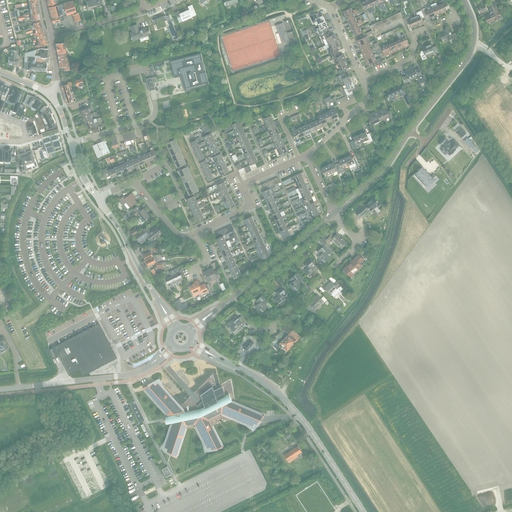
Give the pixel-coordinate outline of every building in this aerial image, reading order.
[(72,0),(62,3),(66,15),(72,13),(76,12),(72,0)] [(93,0),(88,0),(85,1),(88,9),(96,7),(93,0)] [(369,13),(372,12),(366,0),(365,0),(361,2),(364,9),(367,8),(369,13)] [(375,4),(372,0),(366,0),(372,12),(374,11),(372,6),(375,4)] [(380,8),(382,7),(378,0),(372,0),(375,4),(377,3),(380,8)] [(442,2),(437,5),(440,12),(446,10),(444,7),(447,5),(445,0),(441,0),(442,2)] [(437,5),(436,2),(430,5),(431,7),(435,15),(440,12),(437,5)] [(60,4),(48,7),(51,18),(58,16),(60,21),(64,19),(63,16),(60,4)] [(188,6),(189,9),(180,14),(178,11),(175,12),(177,18),(181,16),(183,21),(197,14),(192,4),(188,6)] [(491,14),(484,17),(487,23),(494,20),(501,17),(499,14),(495,5),(488,8),(491,14)] [(30,12),(25,13),(25,15),(30,14),(31,14),(38,13),(37,7),(30,8),(30,12)] [(429,17),(435,15),(431,7),(426,10),(425,8),(422,9),(425,16),(428,14),(429,17)] [(343,11),(345,17),(352,13),(350,8),(343,11)] [(417,15),(413,17),(417,25),(422,23),(421,18),(424,17),(421,10),(416,13),(417,15)] [(316,21),(318,24),(325,21),(322,14),(319,15),(318,12),(310,15),(313,22),(316,21)] [(75,22),(80,20),(78,13),(72,15),(75,22)] [(355,18),(352,13),(345,17),(347,22),(355,18)] [(394,14),(386,18),(389,24),(397,20),(394,14)] [(165,16),(153,20),(156,28),(166,24),(168,27),(173,39),(179,37),(176,29),(175,30),(169,16),(166,18),(165,16)] [(417,25),(413,17),(409,19),(408,16),(403,18),(406,25),(409,24),(411,28),(417,25)] [(357,23),(355,18),(347,22),(350,27),(357,23)] [(378,22),(380,27),(389,24),(386,18),(378,22)] [(29,31),(42,27),(40,21),(32,23),(33,25),(31,26),(31,28),(25,30),(25,32),(29,31)] [(319,27),(316,29),(314,30),(315,31),(317,31),(318,33),(316,34),(317,37),(327,32),(326,29),(328,28),(325,21),(318,24),(319,27)] [(281,43),(289,40),(283,22),(276,25),(281,43)] [(359,28),(357,23),(350,27),(352,32),(359,28)] [(138,30),(136,24),(131,26),(132,29),(132,32),(130,33),(131,35),(130,35),(131,38),(132,39),(133,41),(140,38),(139,37),(151,33),(149,29),(146,30),(145,28),(138,30)] [(29,31),(25,32),(26,34),(30,33),(30,32),(32,32),(32,30),(34,29),(35,33),(33,33),(34,35),(36,35),(44,32),(42,27),(29,31)] [(397,28),(394,29),(396,33),(399,39),(403,48),(409,45),(405,37),(402,38),(401,37),(399,32),(397,28)] [(447,39),(452,37),(448,28),(443,30),(444,32),(440,34),(442,39),(446,37),(447,39)] [(38,41),(45,38),(44,32),(36,35),(38,40),(38,41)] [(328,44),(337,40),(334,34),(331,35),(329,32),(322,35),(323,39),(325,38),(328,44)] [(365,37),(356,41),(359,46),(359,47),(368,43),(367,42),(365,37)] [(38,41),(38,40),(37,41),(39,44),(34,46),(35,48),(47,44),(46,38),(45,38),(38,41)] [(397,51),(403,48),(399,39),(393,42),(397,51)] [(340,46),(337,40),(328,44),(323,46),(324,49),(329,47),(331,50),(329,51),(330,54),(338,51),(336,47),(340,46)] [(57,53),(65,51),(63,42),(55,43),(56,47),(57,53)] [(393,42),(387,45),(391,53),(397,51),(393,42)] [(368,43),(359,47),(362,53),(370,49),(368,43)] [(421,47),(422,50),(420,51),(421,53),(419,53),(422,60),(426,58),(424,54),(431,51),(433,54),(438,51),(435,45),(432,47),(430,43),(421,47)] [(385,56),(391,53),(387,45),(381,47),(385,56)] [(45,71),(47,49),(41,48),(40,56),(34,55),(35,50),(25,53),(23,69),(26,69),(45,71)] [(8,57),(8,64),(16,64),(16,63),(18,63),(22,63),(22,60),(24,60),(24,49),(19,49),(19,50),(17,50),(17,51),(11,50),(11,57),(8,57)] [(370,49),(362,53),(364,59),(373,54),(370,49)] [(336,65),(338,64),(345,60),(344,58),(345,58),(343,54),(340,56),(338,52),(331,56),(332,59),(335,58),(337,62),(335,62),(336,65)] [(201,53),(170,61),(174,78),(181,76),(184,91),(209,84),(201,53)] [(373,54),(364,59),(367,65),(371,63),(372,66),(381,61),(380,59),(376,61),(373,54)] [(63,58),(58,59),(59,67),(66,67),(66,70),(70,70),(68,58),(66,58),(63,58)] [(345,67),(349,66),(347,62),(346,62),(345,60),(338,64),(340,69),(338,71),(339,74),(347,71),(345,67)] [(417,74),(418,77),(417,77),(420,84),(427,81),(424,74),(421,75),(418,68),(415,69),(413,65),(409,67),(410,69),(405,71),(407,76),(402,78),(405,83),(409,81),(408,79),(417,74)] [(344,82),(345,85),(352,81),(349,75),(346,76),(345,73),(337,76),(340,83),(344,82)] [(152,77),(146,79),(147,82),(149,91),(155,89),(152,77)] [(68,85),(72,84),(70,81),(67,82),(68,84),(60,86),(66,103),(73,101),(68,85)] [(352,90),(355,88),(352,81),(345,85),(346,88),(343,90),(346,96),(353,93),(354,93),(352,90)] [(0,92),(1,93),(0,97),(1,97),(0,98),(0,107),(1,108),(10,88),(7,87),(7,86),(3,84),(0,82),(0,92)] [(390,88),(385,90),(388,97),(389,97),(390,100),(395,98),(394,95),(398,93),(400,96),(404,94),(401,86),(397,88),(396,85),(392,87),(392,86),(390,87),(390,88)] [(8,95),(6,99),(15,102),(12,110),(16,112),(19,104),(17,103),(21,92),(13,88),(10,95),(8,95)] [(27,94),(24,101),(28,103),(27,104),(32,107),(32,106),(36,108),(40,102),(41,101),(36,98),(35,100),(33,99),(34,97),(27,94)] [(82,117),(91,113),(89,109),(92,108),(91,106),(80,111),(82,117)] [(380,120),(389,116),(385,107),(376,111),(380,120)] [(335,109),(329,111),(332,119),(338,116),(335,109)] [(48,110),(40,114),(42,118),(44,117),(47,123),(45,124),(47,129),(55,124),(53,120),(51,114),(48,110)] [(332,119),(329,111),(324,114),(327,121),(332,119)] [(380,120),(376,111),(367,115),(371,124),(380,120)] [(91,113),(82,117),(85,122),(93,119),(92,115),(94,114),(93,112),(91,113)] [(327,121),(324,114),(318,117),(319,119),(322,127),(323,127),(321,124),(327,121)] [(265,122),(266,125),(274,121),(271,115),(264,119),(265,122)] [(98,124),(97,121),(96,118),(93,119),(85,122),(87,128),(92,126),(93,128),(92,128),(98,126),(97,124),(98,124)] [(319,119),(313,122),(317,129),(322,127),(319,119)] [(231,124),(234,130),(242,127),(239,121),(231,124)] [(276,127),(274,121),(266,125),(269,131),(276,127)] [(257,129),(266,125),(265,122),(253,128),(254,130),(257,129)] [(317,129),(313,122),(308,125),(311,132),(317,129)] [(34,125),(27,127),(28,130),(30,134),(37,132),(35,127),(35,128),(34,125)] [(308,125),(302,127),(305,135),(311,132),(308,125)] [(460,126),(455,131),(461,138),(466,133),(460,126)] [(244,133),(242,127),(234,130),(237,136),(244,133)] [(279,133),(276,127),(269,131),(272,137),(279,133)] [(305,135),(302,127),(296,130),(299,137),(305,135)] [(365,132),(359,135),(362,142),(368,139),(369,142),(372,141),(369,133),(366,134),(365,132)] [(203,137),(205,141),(214,137),(212,133),(203,137)] [(247,138),(244,133),(237,136),(240,142),(247,138)] [(282,139),(279,133),(272,137),(274,143),(282,139)] [(351,141),(349,142),(352,149),(353,149),(354,149),(357,147),(360,146),(359,143),(362,142),(359,135),(353,137),(354,140),(351,141)] [(207,146),(216,142),(214,137),(205,141),(207,146)] [(467,137),(464,141),(471,148),(474,144),(467,137)] [(58,138),(44,143),(47,153),(61,149),(58,138)] [(250,144),(247,138),(240,142),(242,148),(250,144)] [(174,139),(166,143),(168,148),(171,155),(174,161),(177,167),(178,170),(181,177),(184,183),(187,189),(189,195),(197,191),(195,185),(192,179),(189,173),(186,167),(189,165),(188,162),(185,163),(182,157),(179,151),(176,145),(174,139)] [(284,145),(282,139),(274,143),(277,149),(284,145)] [(454,140),(450,144),(446,139),(439,145),(442,148),(440,150),(444,154),(446,152),(449,155),(456,149),(455,149),(459,145),(454,140)] [(98,157),(110,152),(105,140),(93,146),(98,157)] [(218,147),(216,142),(207,146),(209,150),(218,147)] [(252,150),(250,144),(242,148),(245,153),(252,150)] [(287,151),(284,145),(277,149),(280,154),(287,151)] [(211,155),(220,151),(218,147),(209,150),(211,155)] [(4,149),(4,160),(15,160),(15,156),(10,156),(10,149),(4,149)] [(21,161),(17,163),(20,172),(27,170),(25,164),(33,162),(34,166),(37,166),(35,160),(34,160),(31,150),(26,152),(26,153),(19,155),(21,161)] [(154,150),(148,153),(151,160),(157,157),(154,150)] [(255,156),(252,150),(245,153),(248,159),(255,156)] [(142,155),(146,162),(151,160),(148,153),(142,155)] [(214,161),(223,158),(221,153),(212,157),(214,161)] [(142,155),(137,158),(140,165),(146,162),(142,155)] [(356,166),(359,165),(355,156),(352,157),(351,155),(345,157),(348,165),(354,162),(356,166)] [(252,164),(255,163),(258,162),(255,156),(248,159),(250,165),(252,164)] [(343,168),(348,165),(345,157),(339,160),(340,162),(337,164),(341,173),(344,171),(343,168)] [(137,158),(131,160),(134,167),(140,165),(137,158)] [(216,166),(225,162),(223,158),(214,161),(216,166)] [(118,163),(120,165),(123,172),(128,170),(125,163),(124,160),(118,163)] [(134,167),(131,160),(125,163),(128,170),(134,167)] [(216,166),(218,171),(227,167),(225,162),(216,166)] [(333,163),(328,165),(331,173),(332,175),(334,174),(333,172),(337,171),(338,174),(341,173),(337,164),(335,165),(333,163)] [(120,165),(114,168),(117,175),(123,172),(120,165)] [(328,165),(321,168),(325,176),(326,179),(329,178),(327,175),(331,173),(328,165)] [(422,166),(416,172),(418,175),(417,176),(427,187),(434,180),(433,178),(436,175),(434,173),(431,176),(422,166)] [(220,175),(229,171),(227,167),(218,171),(220,175)] [(107,168),(103,169),(106,177),(110,175),(111,178),(117,175),(114,168),(108,170),(107,168)] [(301,173),(293,177),(282,182),(283,185),(292,181),(292,180),(295,179),(296,182),(304,179),(301,173)] [(306,185),(304,179),(296,182),(299,188),(306,185)] [(211,186),(209,188),(210,190),(209,190),(210,193),(213,192),(211,189),(212,188),(217,186),(219,190),(219,191),(227,187),(224,182),(219,184),(218,182),(214,184),(214,185),(211,186)] [(309,190),(306,185),(299,188),(296,189),(289,192),(290,195),(300,191),(301,194),(309,190)] [(262,192),(265,197),(272,194),(271,193),(270,190),(274,188),(273,186),(271,187),(269,188),(269,189),(266,190),(264,191),(262,192)] [(220,192),(222,196),(229,193),(227,187),(219,191),(219,190),(215,192),(216,194),(220,192)] [(311,196),(309,190),(301,194),(302,196),(291,202),(292,205),(294,204),(311,196)] [(272,194),(265,197),(267,203),(274,200),(274,199),(272,195),(276,194),(275,192),(271,193),(272,194)] [(130,207),(136,202),(133,197),(134,197),(132,193),(126,198),(124,196),(120,199),(124,204),(126,202),(130,207)] [(196,201),(196,200),(194,197),(198,195),(197,193),(193,195),(193,196),(186,199),(189,205),(196,201)] [(222,196),(218,197),(219,199),(223,198),(224,201),(225,202),(232,198),(229,193),(222,196)] [(314,202),(311,196),(294,204),(295,207),(302,203),(303,206),(306,205),(314,202)] [(364,204),(355,212),(360,217),(364,213),(363,211),(367,207),(370,211),(376,206),(377,207),(380,204),(373,196),(370,199),(371,200),(366,205),(364,204)] [(277,205),(276,204),(275,201),(279,199),(278,197),(274,199),(274,200),(267,203),(270,209),(277,205)] [(234,204),(232,198),(225,202),(224,201),(220,203),(221,205),(225,203),(227,207),(234,204)] [(189,205),(192,210),(199,207),(199,206),(197,202),(201,201),(200,199),(196,200),(196,201),(189,205)] [(298,212),(299,215),(316,207),(314,202),(306,205),(307,208),(298,212)] [(277,205),(270,209),(272,214),(280,211),(279,210),(277,207),(281,205),(280,203),(276,204),(277,205)] [(192,210),(194,216),(202,212),(201,211),(200,208),(203,206),(202,204),(199,206),(199,207),(192,210)] [(145,220),(146,220),(145,219),(149,217),(147,214),(148,214),(143,208),(141,210),(139,207),(130,214),(133,218),(137,214),(143,221),(145,220)] [(310,214),(311,216),(319,213),(316,207),(299,215),(297,216),(299,219),(310,214)] [(280,211),(272,214),(275,220),(282,217),(281,216),(280,212),(284,210),(283,208),(279,210),(280,211)] [(205,210),(201,211),(202,212),(194,216),(197,221),(204,218),(202,213),(206,212),(205,210)] [(282,217),(275,220),(277,226),(285,222),(284,221),(282,218),(286,216),(285,214),(281,216),(282,217)] [(247,225),(254,221),(251,216),(244,219),(247,225)] [(285,222),(277,226),(280,231),(287,228),(287,227),(285,223),(289,222),(288,220),(284,221),(285,222)] [(247,225),(249,230),(257,227),(254,221),(247,225)] [(147,226),(136,236),(142,243),(146,241),(146,236),(146,235),(147,234),(152,241),(163,233),(157,226),(151,231),(147,226)] [(288,229),(291,228),(290,226),(287,227),(287,228),(280,231),(282,237),(290,234),(288,229)] [(259,233),(257,227),(249,230),(252,236),(259,233)] [(136,228),(130,233),(133,236),(139,232),(136,228)] [(331,239),(341,248),(346,242),(337,233),(334,235),(330,231),(328,234),(330,236),(326,240),(328,242),(331,239)] [(252,236),(255,242),(262,238),(259,233),(252,236)] [(223,235),(220,237),(218,238),(216,239),(218,244),(226,241),(223,235)] [(264,244),(262,238),(255,242),(257,247),(264,244)] [(218,244),(221,250),(228,247),(226,241),(218,244)] [(257,247),(260,253),(267,250),(264,244),(257,247)] [(327,255),(330,252),(324,246),(318,252),(320,254),(317,257),(323,263),(329,258),(327,255)] [(221,250),(224,256),(231,252),(228,247),(221,250)] [(270,256),(267,250),(260,253),(262,259),(270,256)] [(146,260),(153,256),(151,251),(143,254),(146,260)] [(224,256),(226,261),(233,258),(231,252),(224,256)] [(359,254),(343,269),(351,277),(362,266),(360,264),(364,259),(359,254)] [(156,262),(153,256),(146,260),(149,266),(156,262)] [(226,261),(229,267),(236,264),(233,258),(226,261)] [(306,267),(303,270),(309,277),(315,272),(312,269),(314,268),(316,271),(319,268),(317,265),(316,266),(310,259),(304,265),(306,267)] [(229,267),(231,273),(238,269),(236,264),(229,267)] [(169,286),(183,279),(181,274),(178,276),(176,272),(179,271),(178,268),(169,272),(171,276),(165,279),(169,286)] [(212,277),(215,276),(216,278),(220,277),(217,270),(214,272),(212,268),(203,272),(207,279),(208,282),(213,280),(212,277)] [(234,278),(241,275),(238,269),(231,273),(234,278)] [(299,282),(302,280),(296,273),(290,279),(292,282),(289,285),(295,291),(302,285),(299,282)] [(199,286),(197,280),(194,282),(195,283),(189,286),(193,293),(194,296),(202,292),(208,290),(205,283),(199,286)] [(338,288),(340,286),(336,281),(334,283),(331,281),(324,288),(330,294),(337,287),(338,288)] [(284,297),(288,294),(282,287),(276,293),(278,295),(275,298),(280,305),(286,300),(284,297)] [(259,314),(261,313),(267,307),(265,304),(268,301),(262,295),(255,301),(258,304),(255,306),(257,308),(255,310),(259,314)] [(320,304),(323,302),(317,295),(314,298),(315,298),(310,303),(309,302),(304,306),(305,307),(310,311),(311,309),(312,310),(313,310),(313,309),(319,304),(320,304)] [(247,322),(241,315),(238,318),(236,315),(226,324),(227,328),(230,327),(235,333),(240,328),(247,322)] [(55,347),(48,350),(52,357),(59,354),(69,375),(80,369),(83,374),(111,360),(116,357),(111,349),(102,330),(99,324),(55,347)] [(290,348),(289,347),(294,341),(295,342),(299,339),(291,331),(279,343),(282,346),(282,347),(286,351),(287,351),(290,348)] [(250,338),(245,345),(248,348),(253,340),(250,338)] [(211,449),(223,447),(212,425),(209,419),(221,413),(235,419),(253,426),(254,423),(257,424),(264,415),(234,402),(230,400),(232,399),(229,394),(224,396),(222,387),(214,391),(212,387),(201,395),(202,401),(200,403),(197,406),(199,409),(198,409),(185,412),(184,411),(180,406),(158,382),(155,384),(153,382),(143,387),(167,415),(167,414),(168,416),(165,416),(165,418),(166,419),(166,421),(166,422),(172,421),(164,447),(167,448),(166,451),(170,453),(171,454),(176,457),(186,428),(186,425),(194,424),(197,429),(207,448),(210,447),(211,449)] [(144,420),(135,400),(129,403),(139,423),(144,420)] [(297,455),(301,452),(298,446),(284,455),(288,462),(298,456),(297,455)] [(161,469),(165,477),(171,474),(167,466),(161,469)]
